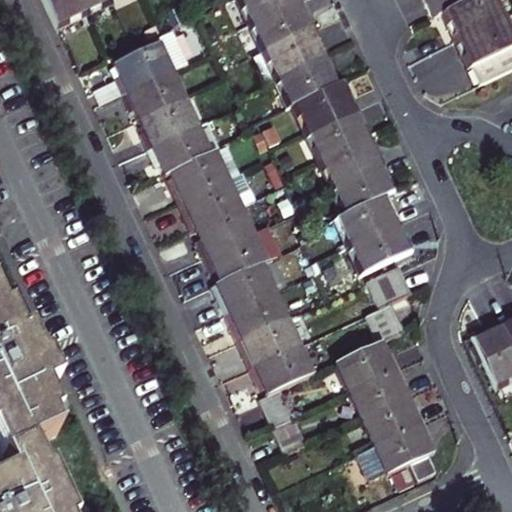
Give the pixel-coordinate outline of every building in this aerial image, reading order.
[(41,0),(55,29),(58,27),(64,40),(88,28),(84,19),(75,0),(41,0)] [(75,0),(84,19),(112,6),(109,0),(75,0)] [(213,0),(217,8),(228,3),(226,0),(213,0)] [(237,0),(250,27),(301,4),(299,0),(237,0)] [(455,44),(505,20),(495,0),(424,0),(434,20),(446,15),(451,26),(447,28),(455,44)] [(250,27),(263,55),(310,33),(305,22),(309,20),(305,12),(301,4),(250,27)] [(178,8),(167,13),(173,28),(184,23),(178,8)] [(511,33),(505,20),(455,44),(459,52),(463,60),(467,59),(481,88),(511,72),(511,33)] [(263,55),(276,82),(326,58),(323,51),(319,43),(315,44),(310,33),(263,55)] [(171,75),(186,68),(171,35),(156,41),(159,47),(135,58),(112,69),(113,71),(117,80),(113,83),(114,84),(121,99),(171,75)] [(223,72),(232,68),(227,55),(217,60),(223,72)] [(293,107),(335,88),(330,77),(334,75),(330,67),(326,58),(276,82),(289,110),(293,107)] [(109,73),(113,83),(117,80),(113,71),(109,73)] [(184,103),(171,75),(121,99),(125,107),(128,115),(133,113),(137,124),(184,103)] [(97,109),(121,99),(114,84),(91,95),(97,109)] [(293,107),(306,135),(357,112),(353,104),(349,96),(345,97),(340,86),(335,88),(293,107)] [(197,130),(184,103),(137,124),(142,135),(139,137),(142,145),(146,153),(197,130)] [(357,112),(306,135),(319,163),(366,141),(360,130),(364,127),(360,120),(357,112)] [(280,145),(273,129),(262,135),(269,150),(280,145)] [(167,177),(210,157),(197,130),(146,153),(150,161),(154,169),(158,168),(163,179),(167,177)] [(260,155),(267,152),(259,135),(252,139),(260,155)] [(331,190),(382,166),(378,158),(375,150),(371,152),(366,141),(319,163),(331,190)] [(225,150),(210,157),(167,177),(173,188),(168,190),(172,198),(176,207),(238,178),(225,150)] [(275,192),(282,188),(272,165),(264,169),(275,192)] [(386,174),(382,166),(331,190),(344,218),(386,198),(391,196),(385,185),(390,183),(386,174)] [(240,177),(238,178),(176,207),(180,215),(184,222),(188,221),(193,232),(240,210),(235,199),(248,193),(240,177)] [(353,247),(403,224),(399,216),(396,208),(391,209),(386,198),(344,218),(340,219),(353,247)] [(240,210),(193,232),(198,244),(194,245),(198,253),(201,261),(252,237),(240,210)] [(298,216),(290,220),(298,236),(306,232),(298,216)] [(403,224),(353,247),(365,275),(412,253),(407,242),(411,240),(407,232),(403,224)] [(298,236),(303,247),(311,244),(307,234),(306,232),(298,236)] [(252,237),(201,261),(205,269),(209,277),(213,276),(218,287),(261,267),(265,265),(252,237)] [(222,319),(274,295),(261,267),(218,287),(214,289),(219,300),(215,303),(219,311),(222,319)] [(398,271),(365,286),(378,313),(390,307),(410,298),(398,271)] [(286,323),(274,295),(222,319),(226,326),(230,334),(234,333),(239,344),(286,323)] [(380,346),(403,336),(390,307),(378,313),(364,320),(377,347),(380,346)] [(0,466),(6,480),(0,482),(0,511),(60,511),(44,475),(38,478),(26,451),(53,439),(46,425),(52,423),(39,396),(52,390),(46,377),(40,363),(34,366),(25,346),(22,339),(15,342),(2,316),(0,317),(0,466)] [(511,322),(507,325),(498,329),(511,356),(511,322)] [(286,323),(239,344),(245,355),(241,357),(244,365),(248,373),(299,350),(286,323)] [(511,384),(511,356),(498,329),(490,333),(482,337),(484,341),(473,346),(495,392),(511,384)] [(334,368),(346,396),(397,372),(393,364),(390,356),(386,357),(380,346),(377,347),(334,368)] [(280,393),(312,378),(299,350),(248,373),(252,382),(256,390),(260,388),(265,400),(280,393)] [(397,372),(346,396),(359,423),(406,401),(401,390),(405,389),(401,380),(397,372)] [(265,400),(257,403),(270,431),(293,421),(280,393),(265,400)] [(406,401),(359,423),(372,451),(423,428),(419,420),(415,411),(411,413),(406,401)] [(293,421),(270,431),(283,459),(306,448),(293,421)] [(385,479),(408,468),(427,459),(432,457),(427,446),(431,444),(427,436),(423,428),(372,451),(356,458),(368,485),(384,478),(385,479)] [(285,462),(289,471),(301,466),(297,457),(285,462)] [(416,486),(436,477),(427,459),(408,468),(416,486)] [(397,495),(413,487),(406,472),(390,479),(397,495)]
